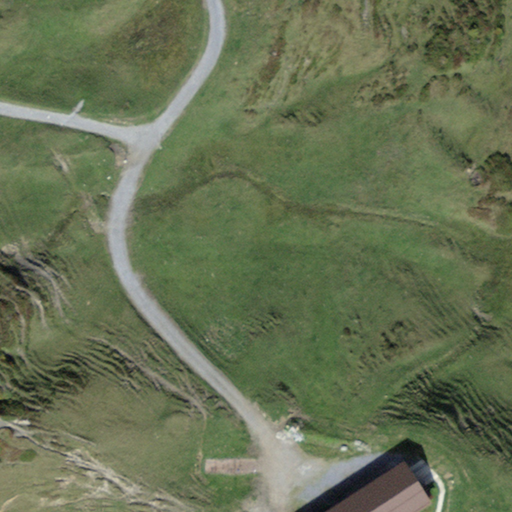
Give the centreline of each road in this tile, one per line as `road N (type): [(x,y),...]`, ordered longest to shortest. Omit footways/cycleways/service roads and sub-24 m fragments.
road 1 (track): [(301,474),(131,286),(116,246),(118,205),(153,135)]
road 2 (track): [(153,135),(215,60),(224,30),(215,0)]
road 3 (track): [(153,135),(0,104)]
